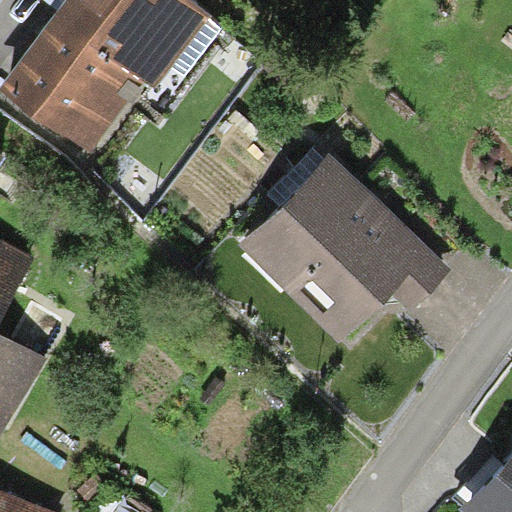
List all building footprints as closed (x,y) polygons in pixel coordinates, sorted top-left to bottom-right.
[(53,0),(0,70),(0,73),(91,144),(149,71),(157,76),(212,3),(209,0),(53,0)] [(452,258),(330,140),(238,235),(340,333),(390,281),(410,301),(452,258)] [(0,427),(50,350),(0,318),(0,303),(33,253),(0,231),(0,427)] [(511,511),(511,434),(459,489),(482,511),(511,511)] [(0,511),(61,511),(64,506),(0,478),(0,511)]
